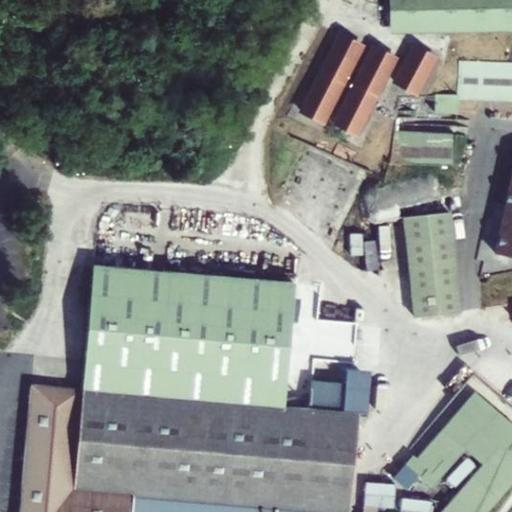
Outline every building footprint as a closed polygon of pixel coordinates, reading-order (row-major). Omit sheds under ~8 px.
[(511,17),(511,0),(399,0),(399,19),(511,17)] [(371,34),(348,23),(310,98),(332,111),(371,34)] [(443,49),(418,37),(400,74),(422,83),(443,49)] [(402,51),(381,40),(342,114),(365,127),(402,51)] [(511,57),(461,56),(460,91),(511,93),(511,57)] [(393,162),(448,166),(451,135),(396,130),(393,162)] [(511,257),(511,170),(493,253),(511,257)] [(460,310),(448,211),(403,217),(416,315),(460,310)] [(81,271),(71,396),(22,391),(10,511),(344,511),(352,425),(359,422),(363,379),(339,377),(338,393),(306,391),(303,419),(285,417),(294,287),(81,271)] [(482,511),(511,475),(511,436),(462,395),(410,459),(407,455),(390,478),(401,489),(414,474),(428,488),(461,449),(480,465),(440,511),(482,511)] [(399,440),(409,448),(429,419),(418,412),(399,440)] [(360,482),(358,506),(371,507),(388,509),(390,485),(360,482)] [(424,511),(425,501),(396,498),(395,510),(417,511),(424,511)]
